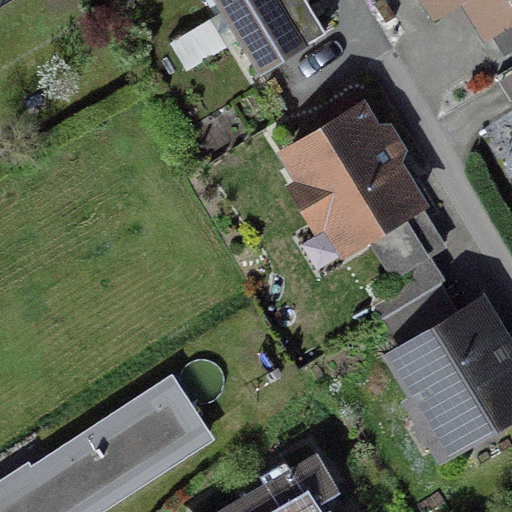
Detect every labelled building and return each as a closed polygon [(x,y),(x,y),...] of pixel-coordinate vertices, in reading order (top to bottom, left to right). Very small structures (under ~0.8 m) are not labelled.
[(305,48),(304,46),(323,35),(302,1),(304,0),(210,0),(257,76),(305,48)] [(511,0),(463,0),(481,28),(511,7),(511,0)] [(323,221),(341,251),(415,206),(358,113),(284,158),(302,187),(294,192),(315,226),(323,221)] [(434,408),(455,444),(511,410),(511,367),(477,310),(393,361),(420,405),(434,408)] [(0,511),(117,511),(222,446),(179,378),(0,490),(0,511)] [(313,511),(308,504),(331,491),(315,465),(235,511),(313,511)]
